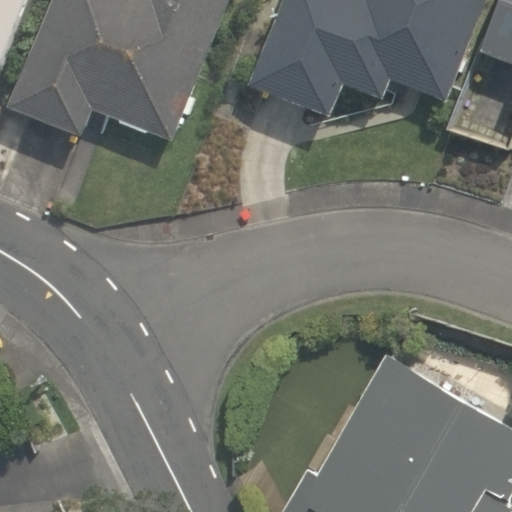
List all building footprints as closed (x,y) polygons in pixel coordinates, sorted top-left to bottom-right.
[(0,0),(0,127),(5,113),(45,0),(0,0)] [(43,126),(97,146),(105,124),(185,153),(239,0),(45,0),(5,113),(0,127),(0,187),(19,194),(43,126)] [(511,0),(288,0),(253,102),(341,133),(353,98),(383,108),(392,81),(474,110),(490,65),(511,0)] [(511,0),(490,65),(511,72),(511,0)] [(511,511),(511,411),(505,425),(389,364),(311,511),(511,511)]
